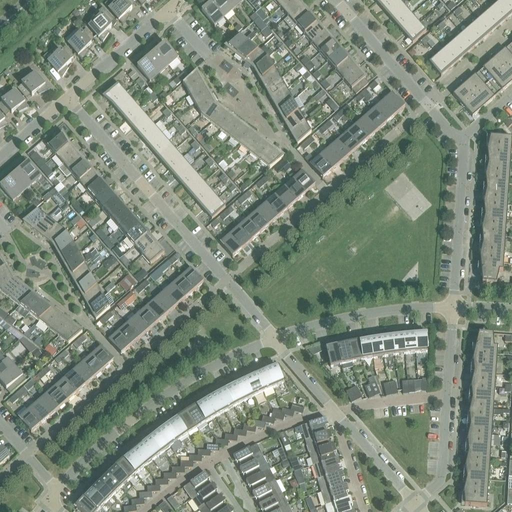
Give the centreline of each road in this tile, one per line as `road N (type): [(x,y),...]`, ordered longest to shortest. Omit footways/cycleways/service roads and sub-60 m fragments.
road 1 (residential): [(279,340),(72,95)]
road 2 (residential): [(56,492),(109,436),(177,387),(279,340)]
road 3 (residential): [(148,511),(225,455),(335,413)]
road 4 (residential): [(462,141),(338,0)]
road 5 (residential): [(279,340),(338,323),(455,309)]
road 6 (residential): [(455,309),(462,141)]
road 7 (residential): [(72,95),(169,11)]
